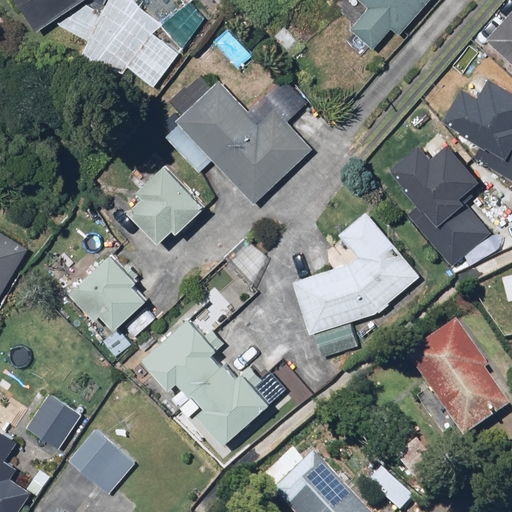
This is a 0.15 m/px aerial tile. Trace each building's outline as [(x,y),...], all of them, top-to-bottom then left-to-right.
[(13,0),(36,33),(52,23),(86,0),(90,0),(105,7),(108,0),(13,0)] [(136,3),(133,0),(108,0),(105,7),(86,42),(78,56),(122,81),(129,68),(155,87),(205,19),(190,2),(160,27),(136,3)] [(433,0),(350,0),(362,11),(347,27),(371,48),(387,30),(397,40),(433,0)] [(511,12),(484,41),(511,68),(511,12)] [(220,82),(160,143),(198,179),(207,169),(251,211),(313,147),(289,124),(306,106),(275,77),(246,107),(220,82)] [(459,91),(439,124),(480,149),(474,158),(511,180),(511,95),(489,81),(477,102),(459,91)] [(417,146),(386,175),(462,254),(488,228),(459,198),(477,181),(445,148),(432,161),(417,146)] [(207,204),(164,163),(130,199),(135,204),(120,220),(152,250),(168,233),(175,239),(207,204)] [(420,277),(363,212),(335,236),(355,260),(345,269),(280,287),(294,338),(378,313),(420,277)] [(0,300),(29,250),(0,233),(0,300)] [(135,282),(109,257),(69,298),(94,323),(96,321),(111,335),(143,303),(129,288),(135,282)] [(181,321),(138,365),(223,448),(265,404),(239,379),(237,380),(223,367),(221,369),(209,358),(214,353),(181,321)] [(353,325),(314,338),(320,358),(360,345),(353,325)] [(507,408),(461,327),(408,358),(454,438),(507,408)] [(134,462),(95,429),(66,464),(105,497),(134,462)] [(15,439),(0,430),(0,511),(16,511),(30,489),(8,477),(14,465),(3,459),(15,439)] [(438,473),(415,443),(394,459),(417,489),(438,473)] [(292,452),(261,482),(287,511),(366,511),(312,456),(304,463),(292,452)] [(401,511),(414,497),(378,467),(365,483),(398,511),(401,511)]
